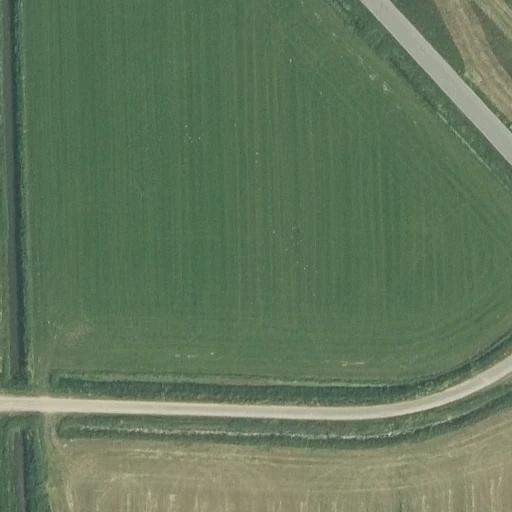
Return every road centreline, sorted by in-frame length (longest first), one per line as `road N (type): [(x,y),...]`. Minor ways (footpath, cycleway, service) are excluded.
road 1 (unclassified): [(0,403),(378,411)]
road 2 (unclassified): [(511,152),(370,0)]
road 3 (unclassified): [(378,411),(441,398),(511,361)]
road 4 (unclassified): [(318,511),(440,452)]
